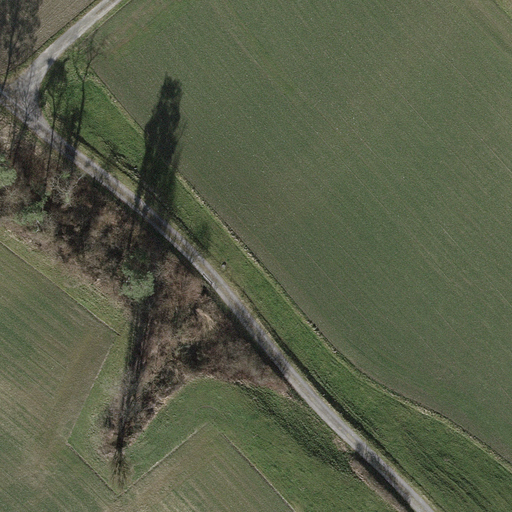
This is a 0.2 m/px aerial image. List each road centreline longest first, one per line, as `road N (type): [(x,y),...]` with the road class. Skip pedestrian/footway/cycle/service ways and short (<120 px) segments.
road 1 (track): [(7,95),(213,276),(305,392),(431,511)]
road 2 (track): [(105,0),(7,95)]
